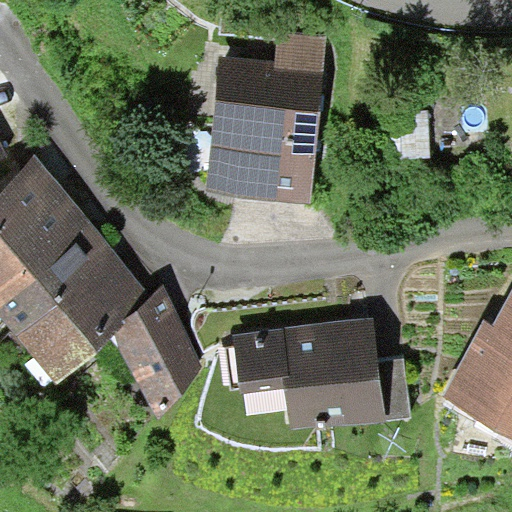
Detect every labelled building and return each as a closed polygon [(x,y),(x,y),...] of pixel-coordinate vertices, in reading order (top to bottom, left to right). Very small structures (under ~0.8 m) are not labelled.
[(221,56),(207,192),(310,202),(327,37),(279,32),(276,62),(221,56)] [(0,162),(10,157),(0,139),(0,162)] [(0,188),(0,267),(75,204),(37,158),(0,188)] [(0,267),(0,313),(19,335),(117,252),(75,204),(0,267)] [(152,294),(117,252),(19,335),(59,382),(114,335),(157,299),(152,294)] [(157,299),(114,335),(159,421),(202,366),(165,285),(152,294),(157,299)] [(511,290),(493,325),(485,320),(442,397),(511,435),(511,290)] [(378,360),(373,317),(234,333),(241,393),(285,389),(290,429),(385,419),(378,360)] [(405,357),(378,360),(385,419),(411,416),(405,357)]
